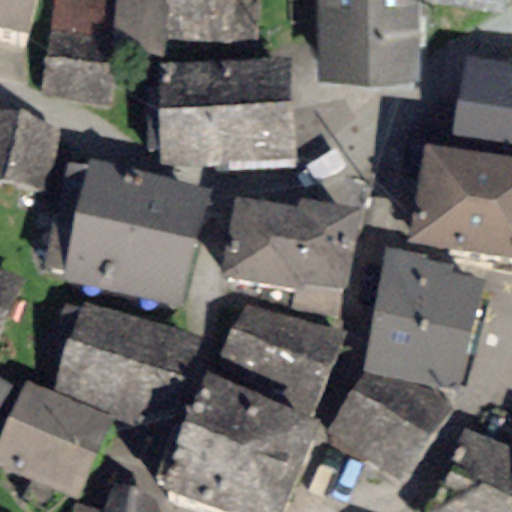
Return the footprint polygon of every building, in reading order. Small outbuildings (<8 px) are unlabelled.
[(0,0),(0,30),(28,38),(37,0),(0,0)] [(111,0),(52,0),(45,56),(102,65),(111,0)] [(165,46),(166,0),(116,0),(113,33),(147,56),(165,57),(165,46)] [(166,0),(165,46),(258,49),(259,0),(166,0)] [(319,0),(320,85),(419,84),(417,0),(319,0)] [(418,0),(418,2),(501,13),(502,0),(418,0)] [(45,56),(39,96),(104,107),(110,67),(102,65),(45,56)] [(511,66),(466,59),(451,148),(511,157),(511,66)] [(289,61),(223,64),(225,165),(294,161),(289,61)] [(225,165),(223,64),(158,65),(159,86),(147,86),(149,152),(159,152),(160,167),(225,165)] [(0,115),(0,181),(45,191),(58,127),(0,115)] [(511,157),(451,148),(423,144),(408,242),(511,257),(511,157)] [(91,160),(89,168),(67,163),(56,211),(76,216),(193,245),(207,190),(91,160)] [(297,209),(233,198),(218,277),(303,292),(305,282),(346,290),(360,212),(299,201),(297,209)] [(177,308),(193,245),(76,216),(56,211),(43,267),(63,272),(61,278),(177,308)] [(427,257),(385,249),(361,372),(457,389),(485,281),(451,274),(454,267),(426,262),(427,257)] [(0,269),(0,333),(24,281),(0,269)] [(243,300),(212,379),(311,416),(342,339),(243,300)] [(205,339),(84,302),(50,393),(108,415),(175,436),(205,339)] [(457,389),(361,372),(323,438),(399,482),(452,406),(457,389)] [(204,376),(161,488),(224,511),(283,511),(318,419),(311,416),(212,379),(204,376)] [(0,404),(11,387),(0,380),(0,404)] [(50,393),(21,381),(0,436),(0,468),(76,497),(108,415),(50,393)] [(511,511),(511,450),(462,430),(428,511),(511,511)] [(96,511),(73,505),(71,511),(156,511),(160,498),(113,486),(105,511),(96,511)]
